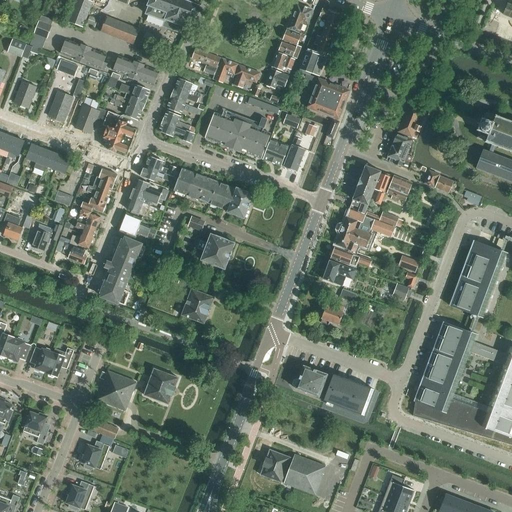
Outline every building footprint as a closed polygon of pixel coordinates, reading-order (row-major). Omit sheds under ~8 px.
[(87,0),(76,0),(68,22),(83,27),(92,2),(87,0)] [(149,6),(146,14),(164,21),(162,27),(181,34),(186,20),(194,23),(201,6),(183,0),(150,0),(148,6),(149,6)] [(287,28),(302,34),(305,35),(309,25),(308,25),(314,10),(297,3),(287,28)] [(326,55),(341,15),(323,9),(320,16),(327,19),(321,37),(317,35),(314,44),(317,46),(315,51),(326,55)] [(39,22),(51,26),(53,20),(41,15),(39,22)] [(87,23),(94,26),(96,19),(90,16),(87,23)] [(139,29),(121,22),(108,17),(102,32),(133,44),(139,29)] [(36,27),(49,33),(52,27),(51,26),(39,22),(39,21),(36,27)] [(49,33),(36,27),(34,33),(34,34),(46,38),(47,39),(49,33)] [(303,41),(305,35),(302,34),(300,37),(286,31),(283,40),(297,45),(299,40),(303,41)] [(46,38),(34,34),(32,39),(44,44),(46,38)] [(44,44),(32,39),(30,45),(33,47),(40,49),(42,50),(44,44)] [(8,52),(22,57),(26,45),(13,40),(10,48),(8,52)] [(75,61),(80,62),(86,47),(81,45),(81,46),(66,40),(61,54),(76,60),(75,61)] [(282,43),(278,52),(295,58),(299,46),(296,45),(295,47),(282,43)] [(26,45),(22,57),(28,59),(31,52),(33,47),(26,45)] [(38,55),(40,49),(33,47),(31,52),(38,55)] [(91,49),(86,47),(80,62),(86,64),(101,69),(105,70),(107,64),(104,62),(106,55),(91,50),(91,49)] [(204,71),(215,75),(218,66),(221,58),(196,48),(192,58),(210,65),(209,67),(206,66),(204,71)] [(322,67),(326,57),(308,50),(304,60),(322,67)] [(273,67),(290,73),(295,59),(288,56),(278,52),(273,67)] [(128,77),(133,79),(139,64),(134,62),(134,63),(119,57),(116,64),(113,62),(110,69),(114,70),(113,71),(129,76),(128,77)] [(220,67),(218,66),(215,75),(213,79),(224,83),(227,75),(233,78),(238,65),(223,59),(220,67)] [(79,67),(61,60),(57,70),(75,77),(79,67)] [(304,60),(300,72),(309,75),(309,74),(318,77),(322,67),(304,60)] [(139,64),(133,79),(138,81),(139,80),(154,86),(159,72),(144,66),(139,64)] [(257,83),(261,73),(239,65),(236,75),(237,76),(233,86),(242,89),(246,79),(257,83)] [(272,69),(266,85),(275,89),(277,84),(284,87),(286,80),(287,81),(288,76),(272,69)] [(306,74),(302,85),(314,89),(307,108),(339,120),(349,92),(348,90),(318,78),(318,79),(306,74)] [(117,79),(111,77),(110,76),(107,86),(114,88),(117,79)] [(83,81),(80,80),(73,95),(79,98),(86,80),(84,79),(83,81)] [(179,79),(175,89),(199,98),(201,94),(190,90),(193,85),(179,79)] [(213,88),(215,84),(206,80),(204,85),(213,88)] [(36,88),(23,83),(15,103),(28,109),(36,88)] [(120,91),(126,93),(132,95),(146,101),(147,98),(150,91),(136,86),(135,89),(122,84),(120,91)] [(171,99),(185,104),(187,100),(197,104),(199,98),(175,89),(171,99)] [(73,98),(59,92),(49,117),(63,122),(73,98)] [(116,101),(142,111),(144,108),(147,101),(146,101),(132,95),(126,93),(124,98),(118,96),(116,101)] [(199,110),(185,104),(171,99),(168,108),(181,114),(183,108),(189,110),(188,112),(197,115),(199,110)] [(138,120),(142,111),(116,101),(115,105),(127,110),(125,115),(138,120)] [(418,123),(423,110),(409,104),(398,132),(412,138),(412,137),(416,139),(422,124),(418,123)] [(96,121),(102,123),(107,111),(98,108),(97,111),(83,106),(80,114),(81,114),(76,128),(91,134),(96,121)] [(102,123),(101,125),(108,127),(104,138),(111,141),(108,150),(116,153),(117,150),(128,154),(137,131),(126,127),(127,124),(120,121),(121,116),(107,111),(102,123)] [(165,118),(163,121),(194,134),(196,128),(179,122),(181,117),(168,112),(165,118)] [(229,119),(215,113),(206,138),(220,144),(229,119)] [(476,169),(511,182),(511,160),(493,153),(495,146),(511,152),(511,121),(496,115),(496,116),(487,113),(485,118),(484,118),(484,120),(483,119),(483,120),(481,119),(480,121),(482,122),(481,125),(479,128),(478,127),(478,128),(477,130),(479,130),(479,131),(478,133),(479,133),(477,138),(486,142),(486,143),(492,145),(489,152),(483,149),(476,169)] [(287,115),(284,124),(297,129),(301,120),(287,115)] [(268,120),(262,118),(258,127),(264,129),(268,120)] [(235,121),(229,119),(220,144),(226,146),(233,149),(243,123),(235,120),(235,121)] [(340,122),(338,121),(333,120),(327,136),(333,139),(340,122)] [(196,134),(194,134),(163,121),(162,125),(163,125),(160,131),(173,137),(175,133),(183,136),(182,139),(192,143),(196,134)] [(250,126),(243,123),(233,149),(241,152),(241,151),(247,153),(256,129),(250,126)] [(317,127),(309,124),(305,135),(313,138),(317,127)] [(256,129),(247,153),(261,159),(270,134),(256,129)] [(15,138),(5,134),(0,147),(0,148),(9,152),(15,138)] [(409,170),(414,158),(408,155),(410,149),(409,149),(413,141),(397,135),(396,136),(394,138),(394,140),(394,142),(393,143),(394,144),(388,157),(391,158),(390,162),(394,163),(394,164),(402,167),(402,166),(409,170)] [(25,142),(15,138),(9,152),(19,156),(25,142)] [(301,141),(295,138),(284,167),(297,172),(305,150),(299,147),(301,141)] [(271,140),(270,142),(263,159),(282,166),(289,147),(271,140)] [(26,159),(36,163),(42,148),(32,144),(26,159)] [(52,152),(42,148),(36,163),(34,168),(44,172),(46,167),(52,152)] [(46,167),(56,170),(61,155),(52,152),(46,167)] [(71,159),(61,155),(56,170),(66,174),(71,159)] [(147,167),(158,171),(160,172),(173,177),(177,168),(170,166),(169,169),(162,167),(164,162),(151,157),(147,167)] [(374,189),(380,172),(366,166),(353,200),(354,200),(353,203),(358,205),(359,202),(365,204),(364,207),(362,206),(359,213),(365,215),(368,206),(374,189)] [(171,182),(173,177),(160,172),(158,171),(147,167),(146,167),(146,169),(144,168),(141,176),(155,181),(156,177),(171,182)] [(101,174),(100,178),(115,183),(118,175),(106,170),(107,170),(104,169),(99,168),(97,172),(101,174)] [(186,195),(194,174),(182,169),(174,191),(186,195)] [(435,188),(439,176),(439,175),(429,171),(424,184),(435,188)] [(380,172),(374,189),(380,192),(376,203),(381,205),(386,191),(385,190),(389,181),(390,181),(391,176),(380,172)] [(7,183),(12,185),(16,175),(11,173),(7,183)] [(194,174),(186,195),(198,200),(206,178),(194,174)] [(16,175),(12,185),(17,187),(21,177),(16,175)] [(111,194),(115,183),(100,178),(96,176),(92,187),(111,194)] [(406,201),(413,184),(394,176),(387,193),(392,196),(391,199),(399,202),(401,199),(406,201)] [(453,182),(439,176),(435,188),(448,193),(453,182)] [(206,178),(198,200),(210,204),(218,183),(217,182),(208,178),(208,179),(206,178)] [(134,189),(159,199),(161,194),(149,189),(150,184),(138,179),(134,189)] [(0,194),(9,198),(13,188),(0,183),(0,194)] [(222,209),(229,190),(227,189),(228,187),(218,183),(210,204),(222,209)] [(35,194),(37,187),(30,185),(28,191),(35,194)] [(111,194),(92,187),(90,186),(88,192),(96,195),(94,200),(107,204),(111,194)] [(236,189),(228,187),(227,189),(229,190),(222,209),(228,211),(227,212),(244,219),(254,194),(236,188),(236,189)] [(163,200),(159,199),(134,189),(133,189),(130,199),(148,206),(149,202),(157,205),(157,204),(161,205),(163,200)] [(161,194),(159,199),(163,200),(165,201),(169,192),(163,189),(161,194)] [(63,193),(58,191),(55,201),(60,203),(63,193)] [(68,195),(63,193),(60,203),(65,205),(68,195)] [(481,197),(470,193),(467,201),(478,206),(481,197)] [(73,197),(68,195),(65,205),(70,207),(73,197)] [(79,201),(77,206),(91,211),(92,208),(104,213),(107,204),(94,200),(92,199),(89,205),(79,201)] [(148,206),(130,199),(127,209),(139,213),(142,206),(147,208),(148,206)] [(189,208),(193,204),(187,199),(183,204),(189,208)] [(30,229),(37,211),(30,208),(23,227),(30,229)] [(91,211),(82,208),(77,220),(97,228),(101,217),(90,213),(91,211)] [(366,216),(350,210),(344,225),(340,226),(338,230),(340,235),(336,245),(340,247),(340,248),(342,249),(343,248),(355,253),(358,245),(367,249),(373,235),(355,228),(358,221),(363,223),(366,216)] [(381,218),(380,221),(396,227),(399,218),(383,212),(381,218)] [(24,229),(19,227),(22,219),(8,213),(5,221),(9,223),(5,235),(19,241),(24,229)] [(124,222),(151,233),(155,234),(157,230),(140,224),(142,218),(127,213),(124,222)] [(192,217),(189,226),(202,231),(205,222),(192,217)] [(97,228),(77,220),(75,228),(83,231),(81,234),(93,238),(97,228)] [(151,233),(124,222),(120,232),(135,238),(137,232),(143,235),(154,238),(155,235),(151,233)] [(33,246),(45,251),(50,237),(56,239),(61,225),(55,223),(53,230),(40,226),(39,230),(33,246)] [(61,237),(60,241),(67,243),(67,244),(77,248),(78,245),(89,249),(93,238),(81,234),(80,238),(72,235),(71,241),(61,237)] [(235,243),(211,234),(208,243),(201,241),(198,249),(204,252),(201,260),(225,269),(235,243)] [(105,264),(134,275),(136,272),(132,269),(136,258),(141,260),(146,246),(127,239),(127,240),(123,238),(113,263),(106,261),(105,264)] [(67,244),(59,241),(56,251),(63,253),(63,251),(71,254),(69,259),(84,265),(87,257),(84,256),(85,253),(66,246),(67,244)] [(509,254),(477,242),(453,308),(484,319),(509,254)] [(331,258),(357,268),(358,264),(369,269),(372,261),(335,247),(331,258)] [(406,258),(402,268),(415,273),(419,263),(406,258)] [(330,261),(323,279),(343,286),(346,277),(353,279),(356,271),(330,261)] [(133,279),(134,275),(105,264),(104,267),(110,270),(101,295),(103,296),(102,297),(124,306),(129,292),(124,290),(128,279),(133,279)] [(409,280),(407,286),(413,288),(417,276),(408,273),(406,279),(409,280)] [(193,280),(192,280),(181,276),(178,284),(190,288),(193,280)] [(397,285),(393,296),(404,300),(409,289),(397,285)] [(214,298),(192,289),(182,315),(204,324),(214,298)] [(343,290),(340,297),(354,302),(357,295),(343,290)] [(338,324),(340,325),(344,313),(344,312),(346,307),(338,304),(336,309),(326,306),(322,318),(323,318),(321,323),(328,325),(329,325),(337,328),(338,324)] [(7,358),(15,338),(4,334),(7,325),(0,323),(0,357),(3,359),(4,357),(7,358)] [(413,416),(511,445),(511,347),(508,355),(473,342),(476,334),(447,323),(422,388),(418,386),(413,416)] [(15,338),(7,358),(18,362),(19,359),(25,361),(31,346),(25,344),(25,342),(23,342),(23,339),(19,338),(17,339),(15,338)] [(53,353),(51,352),(51,350),(47,348),(45,350),(42,349),(42,350),(36,348),(30,363),(36,365),(35,369),(46,373),(53,353)] [(55,349),(53,353),(46,373),(48,374),(49,376),(53,378),(55,376),(57,377),(61,367),(67,369),(74,351),(68,348),(66,353),(55,349)] [(78,362),(88,365),(90,359),(80,356),(78,362)] [(114,361),(113,365),(124,369),(126,365),(114,361)] [(328,375),(305,366),(304,366),(299,380),(295,380),(293,385),(296,389),(319,398),(328,375)] [(154,369),(151,377),(148,376),(145,382),(148,384),(144,395),(168,405),(178,378),(154,369)] [(136,382),(108,371),(107,373),(103,372),(100,378),(105,380),(97,400),(125,411),(136,382)] [(333,375),(324,401),(361,415),(371,389),(333,375)] [(0,398),(0,422),(6,425),(8,420),(9,420),(13,411),(11,410),(13,405),(5,402),(5,401),(0,398)] [(42,430),(47,416),(40,414),(39,415),(31,412),(29,417),(27,416),(24,426),(25,426),(23,432),(39,438),(37,443),(43,445),(48,432),(42,430)] [(92,430),(115,439),(119,429),(96,420),(92,430)] [(110,446),(97,441),(94,447),(86,444),(84,451),(86,452),(81,463),(85,464),(84,466),(85,468),(91,471),(93,470),(94,467),(101,470),(110,446)] [(33,448),(32,451),(32,453),(33,453),(33,454),(40,456),(42,449),(36,447),(35,448),(34,447),(33,448)] [(290,457),(269,449),(260,474),(281,482),(290,457)] [(324,466),(294,455),(283,483),(315,495),(323,474),(321,474),(324,466)] [(355,459),(351,470),(355,472),(360,461),(355,459)] [(405,480),(392,475),(385,494),(409,504),(414,491),(402,486),(405,480)] [(95,486),(81,481),(79,488),(71,485),(69,491),(70,492),(66,503),(70,505),(69,507),(70,509),(76,511),(78,510),(78,508),(86,510),(95,486)] [(406,511),(409,504),(385,494),(378,511),(406,511)] [(0,496),(0,511),(7,511),(9,509),(15,511),(20,498),(13,495),(11,500),(0,496)] [(451,511),(457,499),(446,495),(439,511),(451,511)] [(463,511),(467,503),(457,499),(451,511),(463,511)] [(127,511),(129,508),(115,503),(112,509),(111,511),(127,511)] [(474,511),(477,507),(467,503),(463,511),(474,511)]
